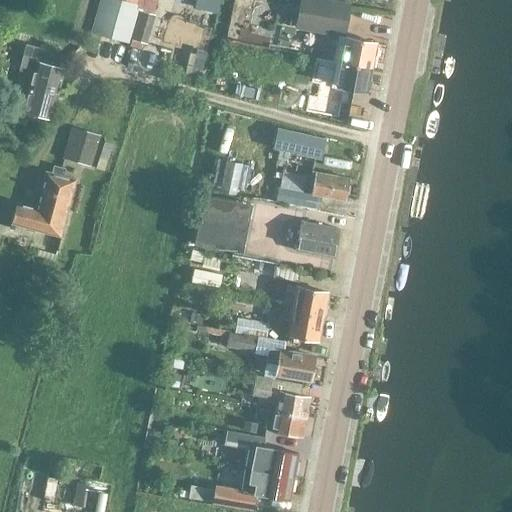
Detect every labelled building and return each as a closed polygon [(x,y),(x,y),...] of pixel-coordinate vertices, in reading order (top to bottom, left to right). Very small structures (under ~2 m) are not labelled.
[(116,28),(133,34),(131,39),(148,44),(156,15),(139,10),(140,7),(154,11),(157,0),(109,0),(100,35),(113,39),(116,28)] [(316,32),(343,37),(345,37),(350,4),(331,0),(275,0),(273,14),(310,21),(309,29),(316,30),(316,32)] [(377,43),(345,37),(343,37),(338,61),(372,68),(377,43)] [(289,75),(293,54),(281,52),(277,73),(289,75)] [(65,67),(34,59),(26,57),(23,68),(31,71),(26,91),(12,87),(8,104),(22,108),(21,112),(22,112),(21,117),(34,121),(35,115),(52,120),(65,67)] [(372,68),(338,61),(334,86),(367,92),(372,68)] [(270,102),(273,89),(268,88),(270,78),(252,74),(247,97),(270,102)] [(92,166),(100,134),(72,126),(63,158),(92,166)] [(322,160),(327,139),(278,127),(273,148),(322,160)] [(216,180),(248,186),(252,162),(221,156),(216,180)] [(77,179),(64,175),(66,168),(53,165),(52,172),(45,170),(35,206),(17,201),(11,223),(61,237),(77,179)] [(348,178),(314,172),(310,193),(344,199),(348,178)] [(301,206),(304,192),(279,187),(276,201),(301,206)] [(243,253),(253,204),(203,194),(194,243),(243,253)] [(310,213),(294,210),(292,221),(301,223),(295,249),(332,257),(337,229),(308,224),(310,213)] [(58,265),(62,249),(49,246),(45,262),(58,265)] [(299,283),(301,270),(278,265),(276,278),(299,283)] [(328,292),(294,286),(290,310),(323,316),(328,292)] [(323,316),(290,310),(285,334),(319,340),(323,316)] [(284,350),(285,341),(267,337),(270,323),(237,317),(235,333),(229,332),(227,347),(268,356),(267,362),(276,364),(274,376),(277,377),(276,379),(303,384),(304,380),(311,381),(315,356),(284,350)] [(303,384),(276,379),(256,375),(254,385),(267,388),(265,395),(276,397),(274,410),(307,417),(311,396),(301,394),(303,384)] [(307,417),(274,410),(270,431),(271,431),(269,441),(286,445),(288,434),(303,437),(307,417)] [(299,453),(265,446),(266,437),(256,435),(257,427),(247,425),(245,433),(227,430),(224,445),(239,448),(236,464),(246,466),(245,468),(262,471),(295,477),(299,453)] [(291,501),(295,477),(262,471),(260,483),(246,480),(244,490),(215,485),(214,489),(190,485),(188,499),(212,502),(253,511),(256,494),(291,501)] [(72,501),(83,505),(89,484),(79,481),(72,501)] [(88,508),(101,511),(109,490),(95,486),(88,508)]
